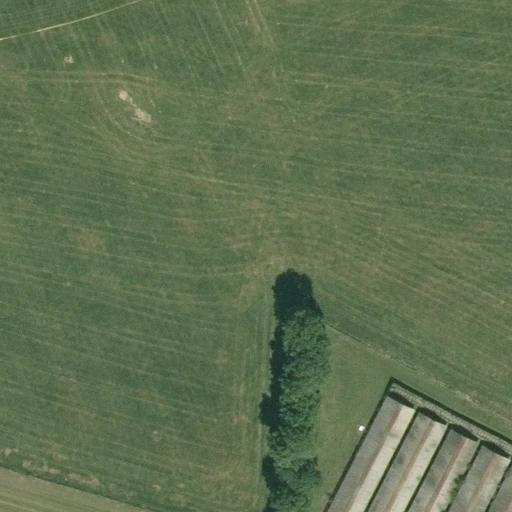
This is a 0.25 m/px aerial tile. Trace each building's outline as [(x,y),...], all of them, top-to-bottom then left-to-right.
[(386,395),(326,511),(361,511),(415,410),(386,395)] [(401,511),(446,426),(417,411),(365,511),(401,511)] [(441,511),(477,443),(449,428),(405,511),(441,511)] [(482,511),(509,459),(481,445),(446,511),(482,511)] [(511,511),(511,461),(485,511),(511,511)]
